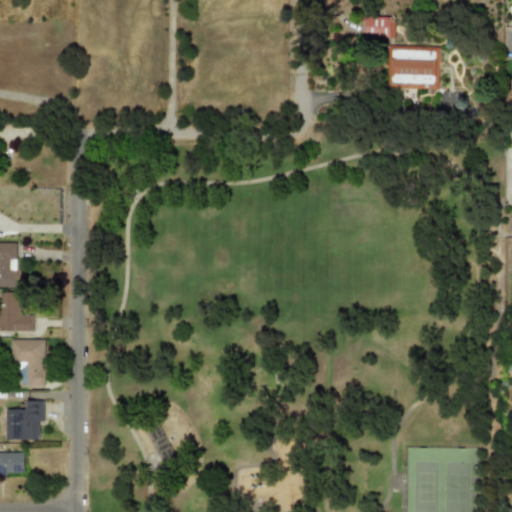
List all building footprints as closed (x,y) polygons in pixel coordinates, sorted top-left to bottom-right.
[(364,37),(394,37),(394,16),(365,16),(364,37)] [(440,47),(392,45),(390,88),(439,89),(440,47)] [(0,286),(20,286),(20,268),(15,268),(16,243),(0,242),(0,286)] [(0,330),(31,331),(32,315),(18,314),(19,294),(0,293),(0,330)] [(10,362),(25,362),(25,378),(23,378),(23,387),(44,387),(44,339),(10,339),(10,362)] [(4,440),(37,439),(37,421),(42,421),(42,401),(25,401),(25,409),(4,409),(4,440)] [(0,475),(22,476),(23,452),(0,452),(0,475)]
